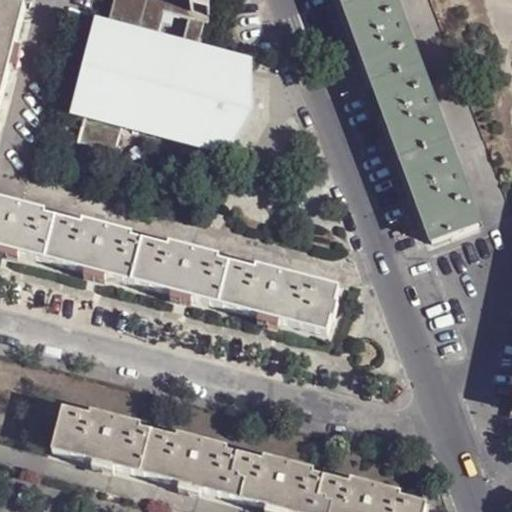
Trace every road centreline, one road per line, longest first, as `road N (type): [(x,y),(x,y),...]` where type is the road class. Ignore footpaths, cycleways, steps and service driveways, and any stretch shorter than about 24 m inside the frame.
road 1 (residential): [(281,0),(449,439)]
road 2 (residential): [(0,324),(449,439)]
road 3 (unknown): [(212,511),(0,459)]
